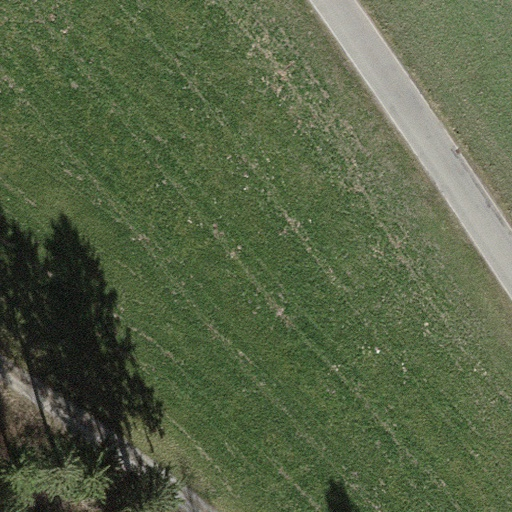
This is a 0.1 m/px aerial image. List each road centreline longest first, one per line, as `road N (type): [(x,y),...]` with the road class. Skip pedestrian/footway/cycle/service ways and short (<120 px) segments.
road 1 (unclassified): [(511,263),(334,0)]
road 2 (track): [(194,511),(0,369)]
